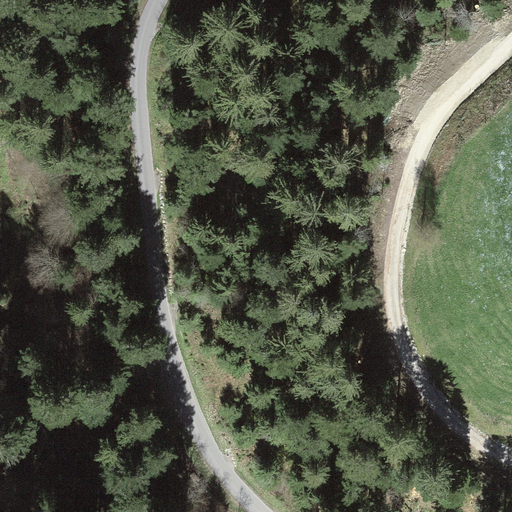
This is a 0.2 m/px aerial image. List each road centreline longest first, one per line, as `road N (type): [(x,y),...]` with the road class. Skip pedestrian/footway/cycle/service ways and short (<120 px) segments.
road 1 (track): [(157,0),(136,75),(167,350),(215,459),(260,511)]
road 2 (track): [(511,39),(425,131),(390,256),(397,334),(413,370),(439,408),(511,460)]
